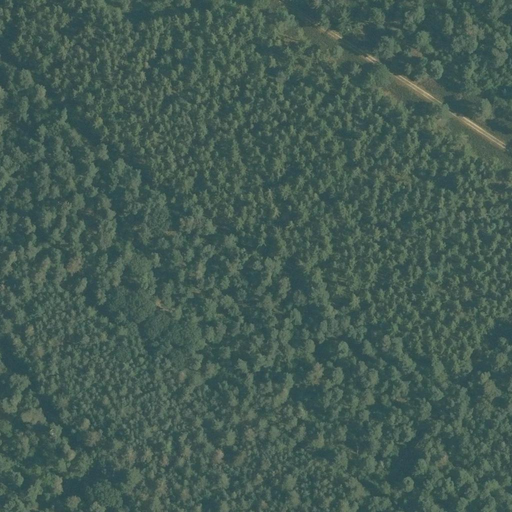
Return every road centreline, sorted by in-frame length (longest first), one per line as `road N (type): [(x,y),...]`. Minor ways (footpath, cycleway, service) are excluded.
road 1 (track): [(0,57),(104,122),(216,224),(464,388)]
road 2 (track): [(0,260),(374,502)]
road 3 (track): [(278,0),(511,152)]
road 4 (track): [(0,351),(126,511)]
road 5 (track): [(464,388),(367,511)]
